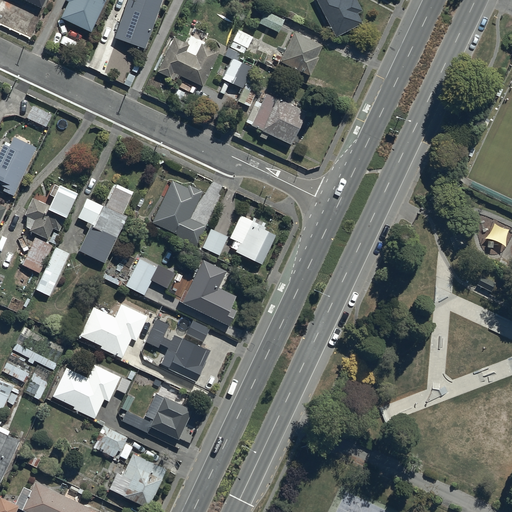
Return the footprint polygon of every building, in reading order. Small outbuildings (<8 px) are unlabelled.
[(45,0),(21,0),(41,10),(45,0)] [(107,0),(65,0),(64,3),(68,4),(61,19),(92,34),(107,0)] [(163,0),(128,0),(115,37),(146,48),(163,0)] [(314,0),(334,40),(362,25),(357,15),(361,13),(354,0),(349,0),(314,0)] [(264,12),(258,24),(278,34),(284,22),(264,12)] [(253,39),(237,31),(228,48),(242,56),(245,50),(247,51),(253,39)] [(322,48),(292,35),(279,64),(310,78),(318,60),(317,60),(322,48)] [(190,38),(186,46),(170,39),(154,74),(170,82),(173,76),(203,90),(219,54),(204,46),(205,44),(190,38)] [(230,60),(221,80),(242,90),(251,70),(230,60)] [(265,142),(267,137),(290,148),(306,116),(265,96),(260,107),(255,104),(246,122),(252,125),(250,129),(261,134),(258,139),(265,142)] [(31,107),(25,120),(45,129),(51,116),(31,107)] [(4,147),(0,154),(0,187),(4,190),(2,194),(12,199),(35,151),(13,141),(9,149),(4,147)] [(188,191),(172,183),(152,225),(176,236),(175,238),(197,249),(206,229),(189,221),(202,193),(189,187),(188,191)] [(90,226),(77,253),(105,266),(126,219),(122,217),(132,195),(116,187),(105,210),(85,201),(76,220),(90,226)] [(33,223),(29,233),(47,241),(51,231),(59,234),(63,223),(65,223),(76,200),(54,189),(49,198),(53,200),(49,208),(33,200),(24,219),(33,223)] [(253,220),(251,224),(239,218),(229,240),(230,240),(224,254),(233,258),(235,255),(261,267),(274,239),(264,234),(266,230),(264,229),(266,226),(253,220)] [(227,239),(209,231),(200,250),(218,258),(227,239)] [(26,269),(22,278),(30,282),(34,273),(39,275),(51,247),(34,239),(22,267),(26,269)] [(69,256),(55,249),(36,292),(50,298),(69,256)] [(140,258),(126,286),(145,295),(152,281),(168,288),(175,273),(159,265),(157,267),(140,258)] [(226,274),(201,262),(186,294),(185,293),(180,304),(182,305),(181,307),(228,329),(235,314),(230,312),(236,300),(218,291),(226,274)] [(481,274),(477,283),(490,290),(494,281),(481,274)] [(35,290),(27,286),(22,297),(30,301),(35,290)] [(147,319),(119,306),(114,319),(92,309),(79,338),(101,348),(99,351),(122,361),(131,341),(136,343),(147,319)] [(168,317),(160,314),(145,344),(158,350),(159,347),(167,351),(159,366),(196,384),(210,354),(174,336),(170,343),(163,339),(169,327),(164,325),(168,317)] [(193,323),(187,335),(203,344),(209,332),(193,323)] [(24,328),(12,352),(28,360),(26,362),(33,365),(34,363),(53,372),(65,349),(24,328)] [(11,354),(1,374),(24,385),(32,369),(23,365),(25,362),(11,354)] [(66,370),(52,398),(74,409),(73,411),(92,422),(103,402),(108,405),(121,380),(93,366),(86,380),(66,370)] [(28,382),(30,383),(25,392),(34,397),(33,399),(40,402),(48,384),(35,378),(36,376),(32,374),(28,382)] [(0,383),(0,415),(5,404),(13,407),(17,397),(19,392),(0,383)] [(178,443),(192,413),(155,396),(145,418),(153,422),(149,429),(178,443)] [(127,440),(102,428),(92,449),(115,460),(116,457),(125,462),(131,448),(125,445),(127,440)] [(0,481),(18,444),(7,438),(9,435),(0,430),(0,481)] [(166,473),(132,456),(122,477),(117,475),(108,493),(147,511),(166,473)] [(16,511),(18,510),(21,511),(94,511),(35,483),(30,493),(22,489),(14,506),(0,499),(0,511),(16,511)]
